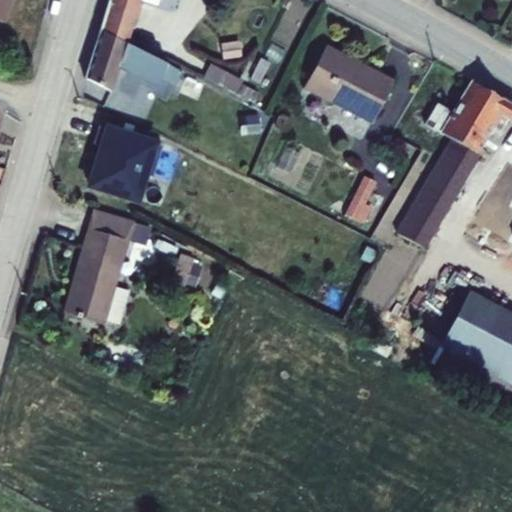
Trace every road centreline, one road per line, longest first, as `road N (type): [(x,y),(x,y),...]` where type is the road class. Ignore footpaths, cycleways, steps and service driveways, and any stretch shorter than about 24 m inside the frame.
road 1 (residential): [(0,284),(77,0)]
road 2 (unclassified): [(365,0),(511,79)]
